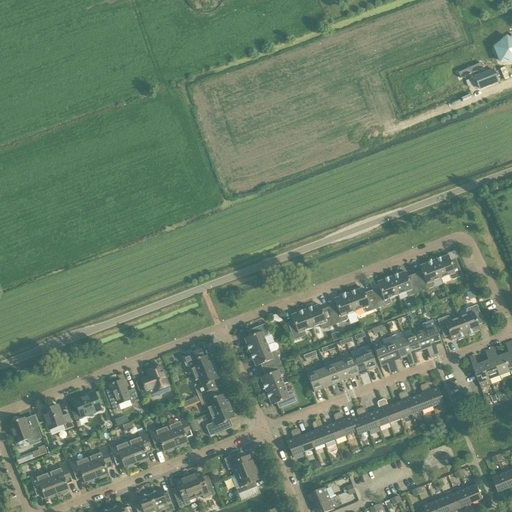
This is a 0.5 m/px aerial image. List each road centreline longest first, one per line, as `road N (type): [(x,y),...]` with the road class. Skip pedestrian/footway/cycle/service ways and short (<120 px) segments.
road 1 (unclassified): [(0,367),(511,171)]
road 2 (residential): [(507,338),(463,235),(220,329)]
road 3 (residential): [(266,428),(507,338)]
road 4 (unclassified): [(0,415),(220,329)]
road 5 (unclassified): [(53,511),(266,428)]
